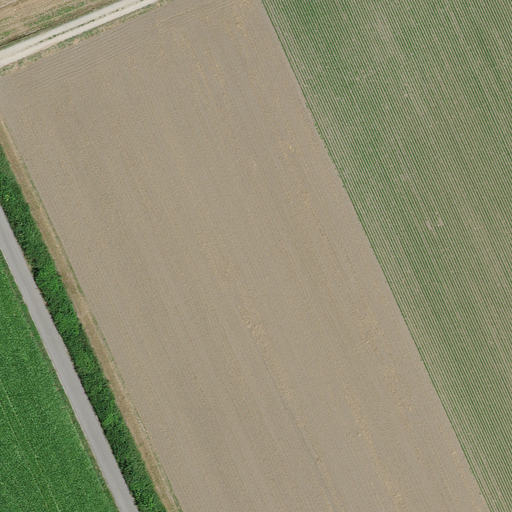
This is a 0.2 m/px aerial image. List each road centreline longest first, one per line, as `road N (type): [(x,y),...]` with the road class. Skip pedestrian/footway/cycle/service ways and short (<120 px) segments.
road 1 (residential): [(0,215),(131,511)]
road 2 (track): [(135,0),(0,57)]
